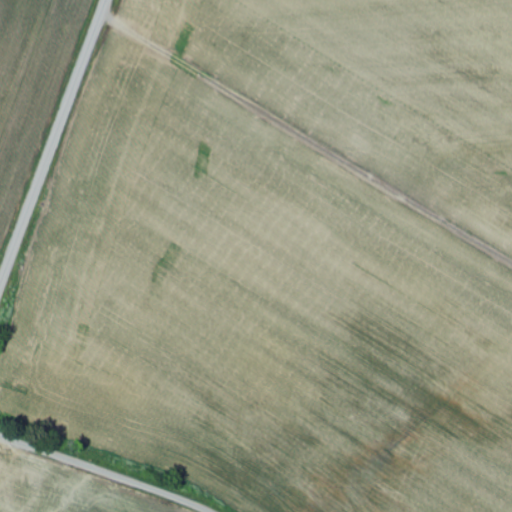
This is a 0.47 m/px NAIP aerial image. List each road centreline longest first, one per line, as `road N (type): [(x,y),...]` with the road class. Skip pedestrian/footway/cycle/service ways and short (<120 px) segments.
road 1 (residential): [(511,278),(127,31),(98,25)]
road 2 (residential): [(0,289),(107,0)]
road 3 (residential): [(199,511),(117,471),(0,431)]
